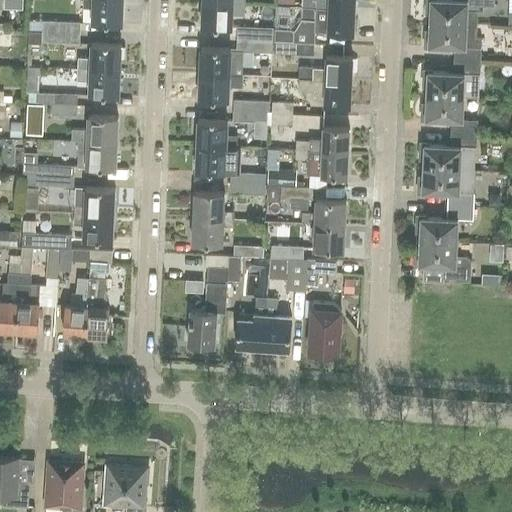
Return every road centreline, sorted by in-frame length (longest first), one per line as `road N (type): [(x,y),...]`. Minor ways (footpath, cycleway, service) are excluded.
road 1 (residential): [(369,409),(392,0)]
road 2 (residential): [(147,386),(163,0)]
road 3 (residential): [(369,409),(217,397)]
road 4 (residential): [(147,386),(0,376)]
road 5 (residential): [(511,401),(369,409)]
